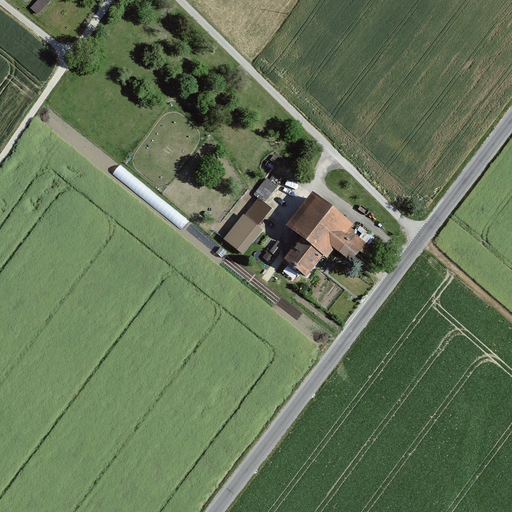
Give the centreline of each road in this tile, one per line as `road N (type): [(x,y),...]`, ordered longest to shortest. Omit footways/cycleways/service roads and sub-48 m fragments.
road 1 (tertiary): [(511,117),(214,511)]
road 2 (track): [(70,56),(0,159)]
